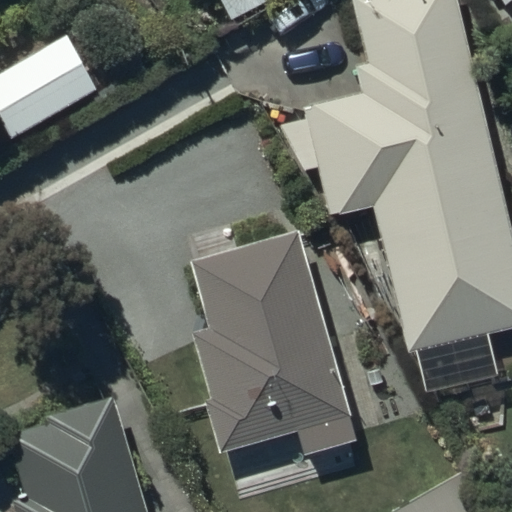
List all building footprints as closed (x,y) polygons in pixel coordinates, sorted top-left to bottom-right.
[(222,0),(234,22),(274,0),(222,0)] [(511,333),(511,249),(456,0),(373,0),(363,2),(379,74),(365,71),(373,106),(320,118),(342,215),(382,206),(415,355),(511,333)] [(0,72),(0,122),(10,141),(96,92),(84,71),(100,63),(89,44),(75,52),(65,36),(0,72)] [(355,449),(299,248),(202,275),(222,346),(208,350),(225,412),(213,415),(226,459),(304,437),(311,462),(355,449)] [(141,511),(112,412),(62,426),(64,433),(21,446),(39,508),(27,511),(141,511)] [(478,511),(462,483),(410,511),(478,511)]
